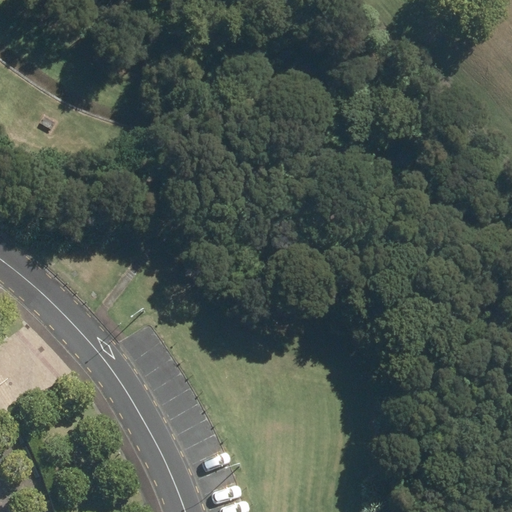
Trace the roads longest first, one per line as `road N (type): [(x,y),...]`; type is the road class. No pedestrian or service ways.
road 1 (residential): [(0,259),(81,327),(124,387),(183,511)]
road 2 (track): [(0,41),(87,100),(163,130)]
